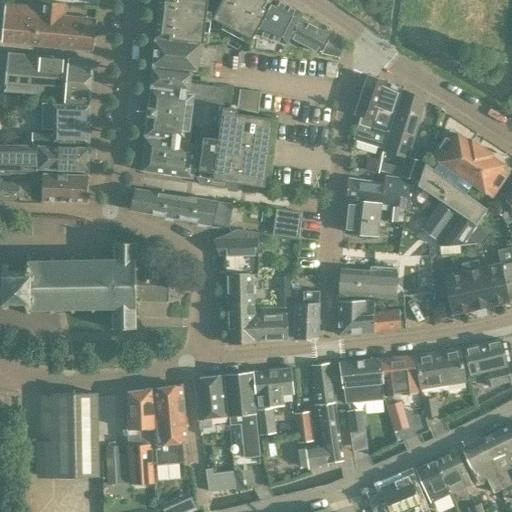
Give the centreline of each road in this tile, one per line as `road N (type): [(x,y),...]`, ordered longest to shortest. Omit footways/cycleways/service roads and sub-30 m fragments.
road 1 (residential): [(322,347),(347,103),(368,44)]
road 2 (residential): [(262,511),(354,484),(511,407)]
road 3 (residential): [(109,214),(129,0)]
road 4 (residential): [(199,356),(202,267),(109,214)]
road 5 (residential): [(186,364),(121,383),(34,383),(0,362)]
road 6 (residential): [(322,347),(511,321)]
road 7 (residential): [(511,133),(368,44)]
road 8 (residential): [(199,356),(322,347)]
